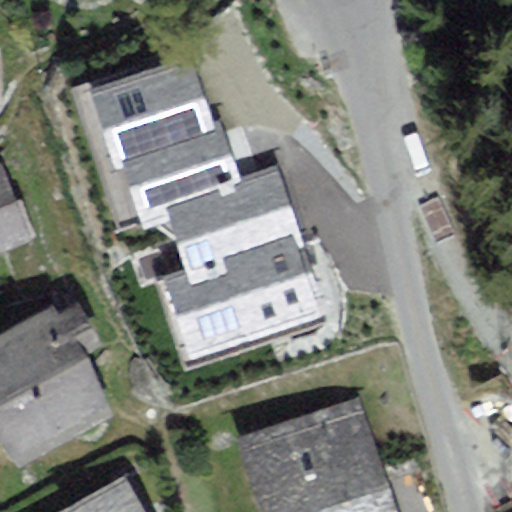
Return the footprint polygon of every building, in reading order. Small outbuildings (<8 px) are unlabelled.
[(399,33),(410,86),(437,80),(425,27),(399,33)] [(152,48),(95,71),(114,120),(172,97),(152,48)] [(216,172),(147,200),(190,305),(259,277),(216,172)] [(0,173),(0,255),(27,245),(0,173)] [(48,315),(0,339),(0,469),(3,476),(104,424),(48,315)] [(381,511),(351,409),(234,443),(254,511),(381,511)] [(133,511),(118,484),(68,511),(133,511)]
